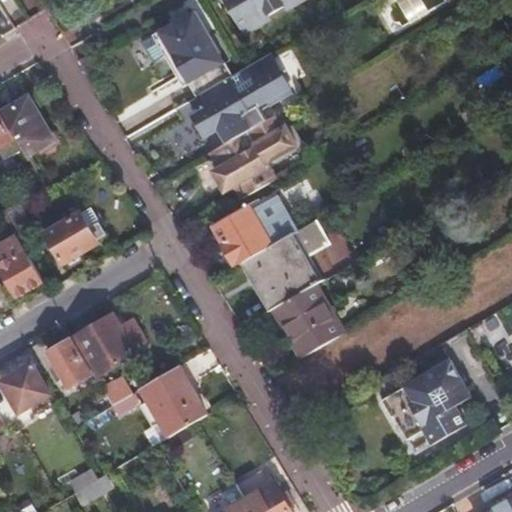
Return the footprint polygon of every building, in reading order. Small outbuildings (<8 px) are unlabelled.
[(227,0),(245,32),(274,16),(271,11),(286,3),(289,8),(302,0),(227,0)] [(189,83),(197,96),(199,95),(234,75),(197,10),(160,31),(172,52),(166,56),(178,77),(195,67),(200,76),(189,82),(189,83)] [(172,52),(160,31),(154,34),(166,56),(172,52)] [(270,53),(247,67),(234,75),(199,95),(205,105),(194,111),(206,132),(229,120),(239,137),(274,116),(299,102),(270,53)] [(184,86),(189,83),(189,82),(200,76),(195,67),(178,77),(184,86)] [(30,96),(4,112),(30,156),(56,140),(30,96)] [(0,147),(14,140),(0,116),(0,147)] [(292,149),(274,116),(239,137),(207,155),(217,171),(215,178),(221,188),(228,190),(234,186),(241,199),(270,183),(262,168),(292,149)] [(301,211),(320,198),(305,179),(287,192),(301,211)] [(215,226),(237,265),(243,262),(272,245),(288,236),(298,230),(275,191),(251,205),(215,226)] [(19,201),(2,211),(15,235),(33,224),(19,201)] [(68,261),(70,264),(81,258),(79,254),(103,240),(101,237),(107,234),(99,222),(94,224),(86,211),(48,233),(65,262),(68,261)] [(288,236),(243,262),(270,310),(273,308),(319,282),(305,258),(331,243),(317,219),(298,230),(288,236)] [(0,268),(16,296),(42,281),(16,236),(0,245),(8,260),(0,265),(0,268)] [(319,282),(273,308),(301,357),(344,333),(346,331),(319,282)] [(496,314),(471,328),(481,345),(506,331),(496,314)] [(99,376),(135,355),(120,330),(112,315),(75,336),(99,376)] [(120,330),(135,355),(147,349),(132,323),(120,330)] [(92,373),(72,338),(48,350),(55,363),(51,365),(57,376),(61,373),(68,385),(92,373)] [(423,430),(432,444),(467,424),(451,395),(466,387),(451,361),(381,401),(392,422),(395,420),(405,440),(423,430)] [(0,380),(20,413),(51,396),(31,362),(0,380)] [(142,388),(169,435),(198,418),(207,413),(180,366),(142,388)] [(101,387),(111,406),(115,404),(131,394),(133,393),(122,374),(101,387)] [(131,394),(115,404),(121,414),(137,405),(131,394)] [(68,479),(74,491),(96,477),(90,466),(68,479)] [(96,477),(74,491),(85,510),(117,492),(105,472),(101,475),(96,477)] [(293,511),(276,482),(245,499),(252,511),(293,511)] [(252,511),(245,499),(222,511),(252,511)] [(511,511),(511,500),(491,511),(511,511)]
